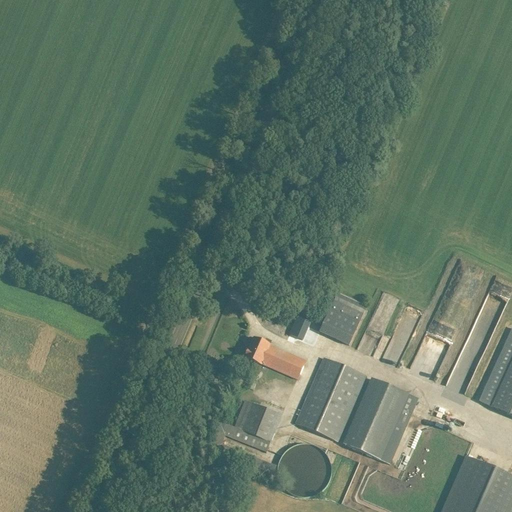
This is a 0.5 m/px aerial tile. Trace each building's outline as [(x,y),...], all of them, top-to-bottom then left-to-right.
[(319,333),(349,346),(366,308),(336,295),(319,333)] [(412,332),(422,312),(409,306),(400,326),(412,332)] [(296,317),(294,322),(308,328),(309,328),(311,323),(310,323),(296,317)] [(511,330),(479,402),(511,417),(511,330)] [(463,363),(456,360),(447,385),(466,393),(486,342),(473,337),(463,363)] [(245,358),(254,362),(262,365),(298,381),(306,362),(270,346),(263,343),(254,339),(249,351),(247,350),(244,357),(246,358),(245,358)] [(296,425),(338,443),(366,377),(324,359),(296,425)] [(344,445),(390,465),(418,400),(372,380),(344,445)] [(208,451),(273,476),(276,466),(221,445),(224,437),(267,453),(270,445),(272,445),(283,415),(244,402),(234,428),(219,422),(208,451)] [(342,444),(360,403),(357,402),(340,443),(342,444)] [(278,470),(278,472),(278,475),(278,477),(279,479),(279,481),(280,484),(281,486),(283,488),(284,490),(286,491),(287,493),(289,494),(291,496),(293,497),(296,498),(298,498),(300,499),(302,499),(305,499),(307,499),(309,499),(312,498),(314,497),(316,496),(318,495),(320,494),(322,493),(324,491),(325,489),(327,487),(328,485),(329,483),(330,481),(331,479),(331,477),(331,474),(331,472),(331,470),(331,467),(330,465),(330,463),(329,461),(328,459),(326,457),(325,455),(323,453),(322,451),(320,450),(318,449),(316,448),(314,447),(311,446),(309,446),(307,445),(304,445),(302,446),(300,446),(298,446),(295,447),(293,448),(291,449),(289,450),(287,452),(286,453),(284,455),(283,457),(281,459),(280,461),(279,463),(279,465),(278,468),(278,470)] [(443,511),(511,511),(511,477),(467,458),(443,511)]
